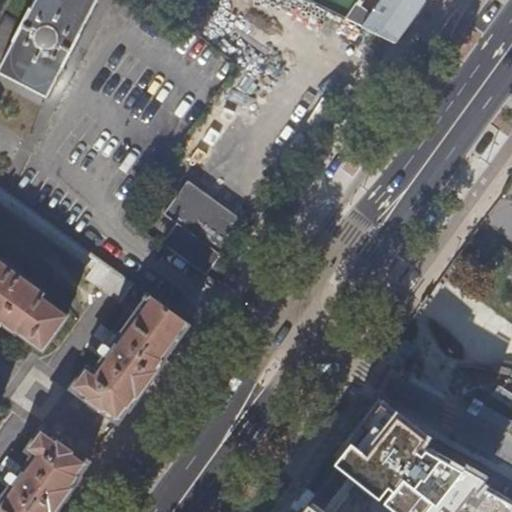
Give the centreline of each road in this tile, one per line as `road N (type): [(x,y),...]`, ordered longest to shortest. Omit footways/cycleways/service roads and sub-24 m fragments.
road 1 (primary): [(299,322),(511,29)]
road 2 (residential): [(299,322),(511,451)]
road 3 (primary): [(162,511),(299,322)]
